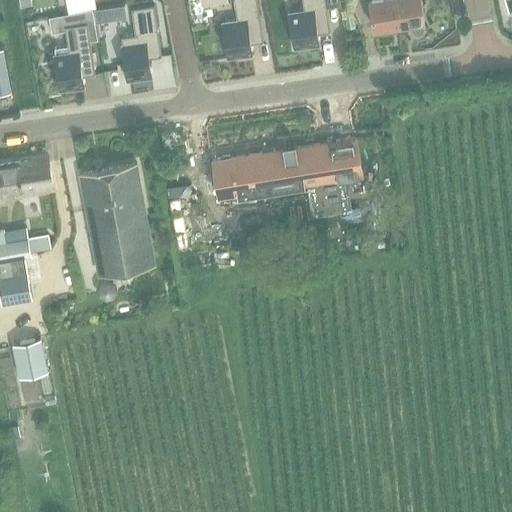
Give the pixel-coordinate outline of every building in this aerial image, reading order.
[(228,56),(251,53),(250,42),(263,40),(257,0),(234,0),(237,18),(222,21),(228,56)] [(330,30),(325,0),(302,0),(304,9),(289,11),(295,47),(319,43),(317,32),(330,30)] [(369,0),(374,28),(399,25),(395,0),(369,0)] [(395,0),(399,25),(424,21),(421,0),(395,0)] [(127,79),(151,75),(148,57),(161,55),(154,3),(131,7),(135,33),(121,35),(127,79)] [(103,7),(92,9),(94,21),(105,19),(103,7)] [(54,53),(59,89),(83,85),(81,74),(95,72),(90,40),(97,38),(94,21),(92,9),(92,8),(71,12),(73,24),(64,25),(68,51),(54,53)] [(6,62),(0,63),(0,93),(11,91),(10,89),(6,62)] [(352,197),(348,175),(362,172),(357,137),(212,159),(218,195),(335,177),(338,200),(352,197)] [(53,187),(48,157),(48,154),(32,157),(32,159),(0,164),(0,191),(19,189),(20,193),(53,188),(53,187)] [(155,263),(143,199),(143,198),(136,162),(80,172),(87,209),(96,208),(107,272),(155,263)] [(316,210),(329,209),(325,183),(312,185),(316,210)] [(362,205),(338,208),(340,224),(364,220),(362,205)] [(284,217),(286,235),(301,233),(299,215),(284,217)] [(4,228),(0,228),(0,295),(1,303),(32,298),(25,256),(31,254),(31,252),(50,248),(47,234),(28,237),(7,241),(4,228)] [(228,253),(212,254),(213,265),(229,264),(228,253)] [(115,280),(108,276),(100,279),(96,286),(99,294),(106,297),(114,295),(117,288),(115,280)] [(19,365),(45,359),(39,333),(14,339),(19,365)]
